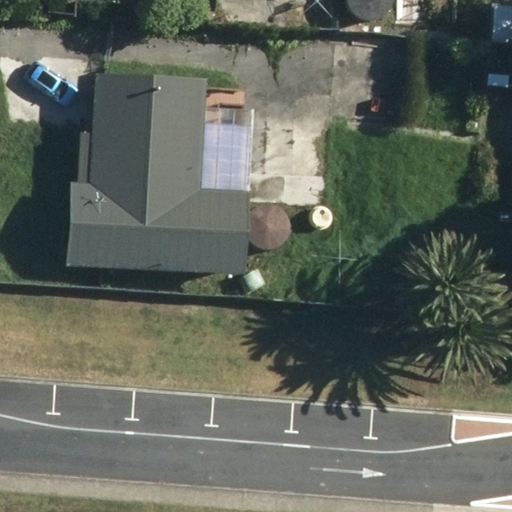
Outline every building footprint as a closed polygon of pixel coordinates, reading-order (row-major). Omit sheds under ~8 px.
[(511,2),(488,1),(485,46),(511,47),(511,2)] [(324,7),(245,3),(244,32),(322,37),(324,7)] [(68,192),(63,275),(236,285),(240,204),(193,201),(199,93),(91,87),(90,119),(77,118),(76,135),(90,135),(88,176),(80,175),(79,193),(68,192)] [(254,153),(253,180),(293,182),(327,183),(329,127),(296,125),(297,103),(246,100),(244,153),(254,153)] [(511,279),(489,279),(489,310),(511,310),(511,279)]
